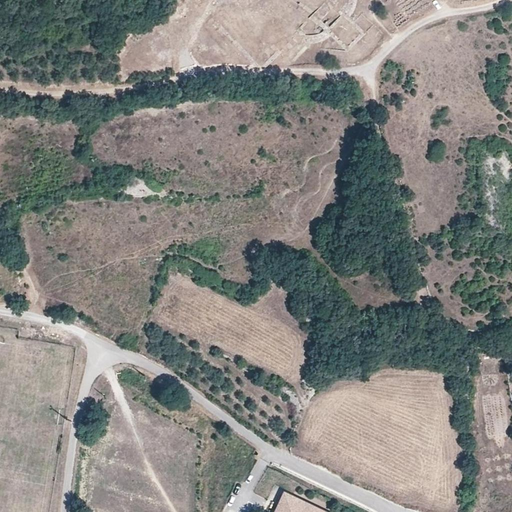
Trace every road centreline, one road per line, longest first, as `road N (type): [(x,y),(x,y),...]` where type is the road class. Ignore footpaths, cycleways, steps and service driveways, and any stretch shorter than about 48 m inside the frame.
road 1 (track): [(511,372),(507,342),(451,334),(423,304),(364,70)]
road 2 (track): [(0,87),(108,90),(248,64),(364,70)]
road 3 (unclassified): [(393,511),(272,455),(152,365),(97,343)]
road 4 (residential): [(97,343),(64,511)]
road 5 (unclassified): [(502,0),(409,29),(364,70)]
